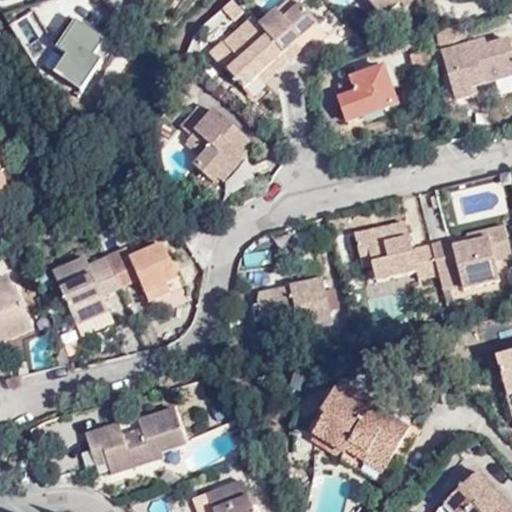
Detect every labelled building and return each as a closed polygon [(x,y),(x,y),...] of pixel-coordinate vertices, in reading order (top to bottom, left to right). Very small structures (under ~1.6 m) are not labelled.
[(293,0),(262,28),(290,60),(313,41),(307,35),(319,24),(311,14),(297,0),(293,0)] [(368,0),(385,19),(404,2),(406,0),(368,0)] [(419,0),(406,0),(404,2),(409,9),(419,0)] [(235,2),(225,11),(235,22),(245,13),(235,2)] [(51,3),(19,48),(61,77),(65,71),(92,89),(119,50),(51,3)] [(214,54),(245,89),(258,77),(270,68),(275,73),(290,60),(262,28),(254,19),(214,54)] [(318,47),(330,36),(320,25),(319,24),(307,35),(313,41),(318,47)] [(439,33),(460,107),(478,102),(474,88),(511,76),(511,40),(489,47),(488,41),(469,46),(464,26),(439,33)] [(422,57),(429,82),(439,79),(433,55),(422,57)] [(258,77),(264,83),(275,73),(270,68),(258,77)] [(401,111),(383,76),(349,90),(354,101),(338,109),(352,135),(401,111)] [(216,111),(211,118),(200,108),(183,128),(194,137),(190,141),(206,156),(196,167),(212,180),(223,169),(239,151),(246,157),(256,146),(216,111)] [(246,157),(239,151),(223,169),(230,176),(246,157)] [(436,279),(429,252),(413,256),(405,229),(380,236),(383,248),(357,254),(363,274),(372,272),(376,288),(415,277),(418,284),(436,279)] [(383,248),(380,236),(379,233),(353,239),(357,254),(383,248)] [(464,243),(466,252),(489,245),(494,265),(511,261),(505,233),(464,243)] [(451,247),(429,252),(436,279),(457,274),(463,295),(499,284),(494,265),(489,245),(466,252),(453,254),(451,247)] [(128,250),(108,257),(121,288),(139,280),(150,304),(178,293),(174,280),(181,277),(179,270),(174,258),(170,250),(135,264),(128,250)] [(189,252),(174,258),(179,270),(195,264),(189,252)] [(121,288),(108,257),(90,264),(87,259),(51,273),(73,328),(109,314),(101,296),(121,288)] [(0,348),(37,332),(19,290),(16,291),(9,279),(0,282),(0,348)] [(291,297),(258,305),(266,342),(332,328),(323,286),(289,293),(291,297)] [(439,289),(442,306),(455,304),(452,287),(439,289)] [(257,301),(258,305),(291,297),(289,293),(257,301)] [(511,353),(499,357),(506,389),(511,388),(511,353)] [(379,460),(404,423),(376,404),(371,411),(329,384),(317,402),(321,404),(309,422),(336,446),(340,442),(358,454),(361,450),(379,460)] [(103,453),(106,467),(109,477),(149,465),(147,458),(183,447),(174,413),(137,423),(140,434),(122,438),(119,427),(83,436),(88,455),(103,453)] [(92,470),(106,467),(103,453),(88,455),(92,470)] [(511,511),(472,471),(434,509),(437,511),(511,511)] [(207,499),(211,511),(252,511),(243,488),(207,499)]
